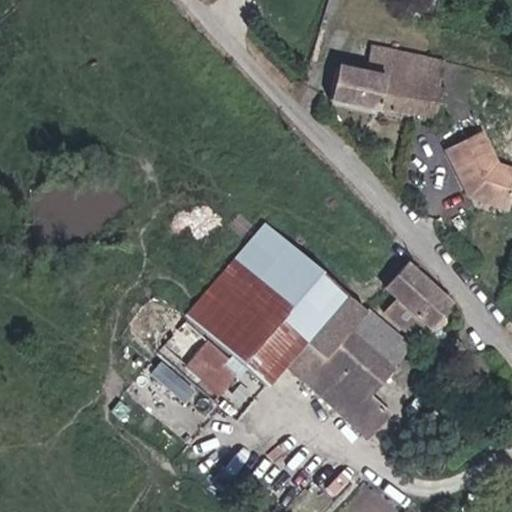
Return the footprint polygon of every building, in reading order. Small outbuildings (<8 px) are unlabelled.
[(334,85),(420,101),(429,45),(373,33),(369,56),(344,52),(334,85)] [(420,101),(447,106),(454,70),(440,67),(444,49),(429,45),(420,101)] [(511,148),(503,145),(486,114),(452,131),(470,164),(474,162),(483,179),(511,188),(511,148)] [(282,395),(325,343),(363,293),(275,224),(195,327),(282,395)] [(437,313),(459,286),(420,255),(398,282),(437,313)] [(399,397),(381,383),(415,333),(363,293),(325,343),(341,354),(326,375),(382,421),(399,397)] [(157,360),(148,375),(187,398),(195,383),(157,360)] [(319,511),(330,497),(310,483),(290,511),(319,511)]
